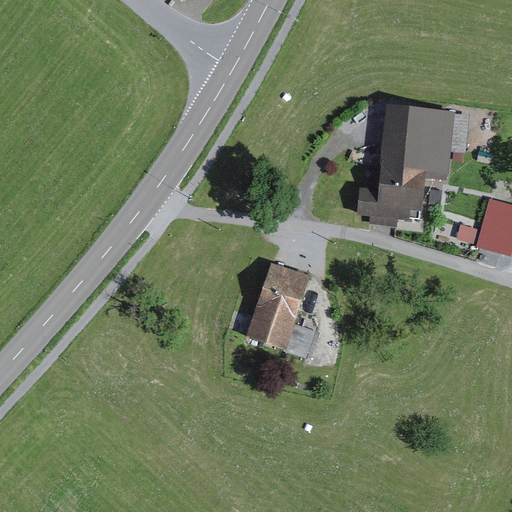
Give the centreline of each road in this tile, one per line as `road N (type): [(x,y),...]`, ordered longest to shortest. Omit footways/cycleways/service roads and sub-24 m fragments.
road 1 (residential): [(158,192),(175,207),(350,234),(511,280)]
road 2 (primary): [(158,192),(0,376)]
road 3 (primary): [(270,0),(158,192)]
